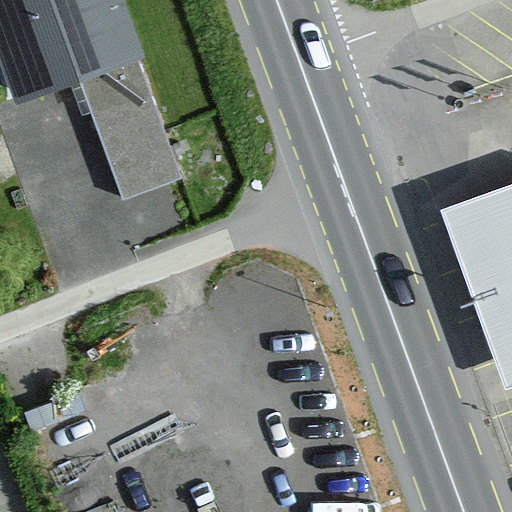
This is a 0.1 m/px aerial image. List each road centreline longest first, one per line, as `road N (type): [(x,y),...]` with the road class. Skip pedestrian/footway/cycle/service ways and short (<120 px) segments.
road 1 (residential): [(0,328),(347,194)]
road 2 (primary): [(463,511),(347,194)]
road 3 (primary): [(347,194),(276,0)]
